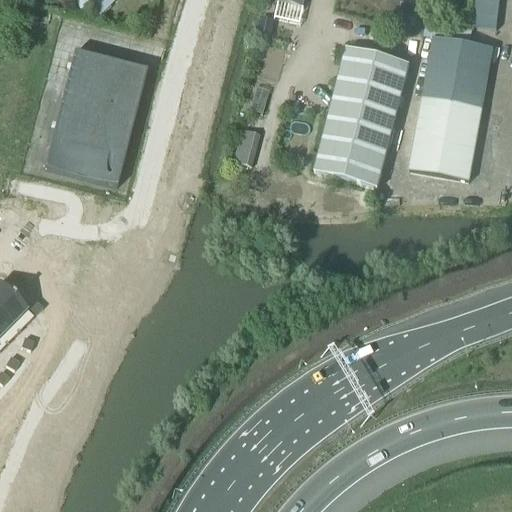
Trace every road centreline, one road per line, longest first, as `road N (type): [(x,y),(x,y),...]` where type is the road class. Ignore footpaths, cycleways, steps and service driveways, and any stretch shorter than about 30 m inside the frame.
road 1 (motorway): [(511,309),(426,340),(329,391),(263,442),(206,511)]
road 2 (motorway): [(295,511),(334,473),(397,436),(463,414),(511,410)]
